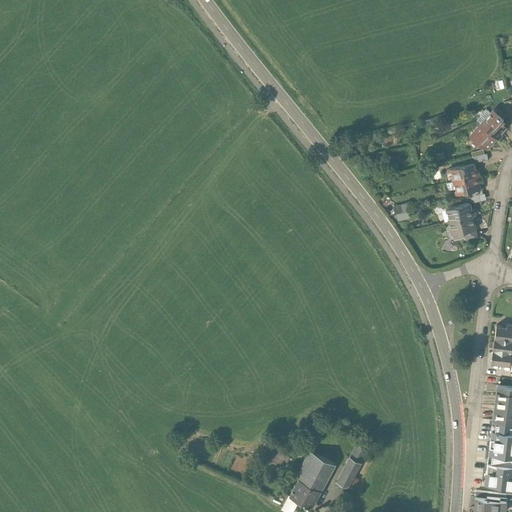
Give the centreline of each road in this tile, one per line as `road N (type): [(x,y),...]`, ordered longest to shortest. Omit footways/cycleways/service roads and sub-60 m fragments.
road 1 (tertiary): [(204,0),(384,227),(419,285)]
road 2 (residential): [(458,460),(469,438),(494,266)]
road 3 (tertiary): [(419,285),(447,364),(458,460)]
